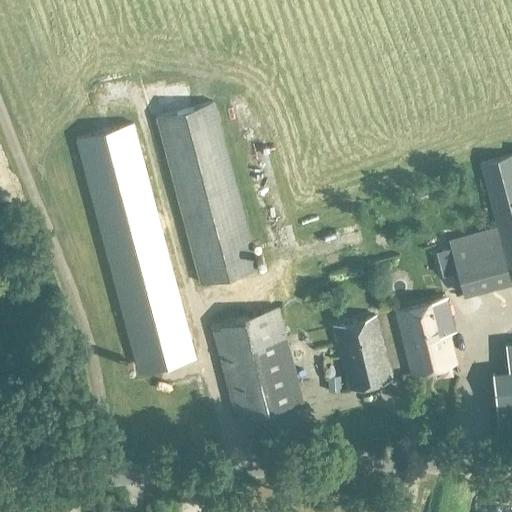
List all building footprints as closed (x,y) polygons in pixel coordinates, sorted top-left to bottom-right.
[(214,101),(155,116),(200,284),(258,268),(214,101)] [(134,122),(75,138),(138,373),(196,357),(134,122)] [(511,280),(511,154),(479,162),(498,234),(511,281),(511,280)] [(365,239),(358,224),(346,230),(353,245),(365,239)] [(511,281),(498,234),(450,247),(463,296),(511,283),(511,281)] [(446,296),(395,309),(411,373),(455,362),(448,333),(454,331),(446,296)] [(234,419),(303,401),(279,305),(210,323),(234,419)] [(376,315),(333,326),(349,388),(392,377),(376,315)] [(511,369),(492,372),(498,427),(511,425),(511,369)]
